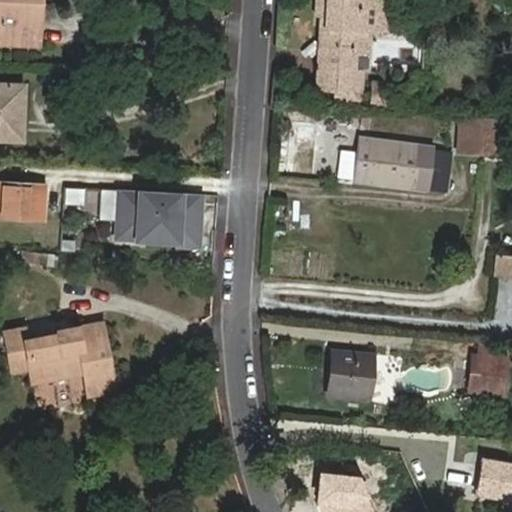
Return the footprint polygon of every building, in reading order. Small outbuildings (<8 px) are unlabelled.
[(0,0),(0,43),(26,44),(28,0),(0,0)] [(28,0),(26,44),(37,44),(39,0),(28,0)] [(318,67),(354,70),(357,29),(382,30),(384,0),(316,0),(315,13),(321,15),(318,67)] [(352,90),(354,70),(318,67),(317,88),(352,90)] [(0,139),(21,140),(22,86),(0,85),(0,139)] [(342,145),(359,138),(355,121),(336,127),(342,145)] [(476,160),(480,126),(458,123),(454,158),(476,160)] [(507,129),(480,126),(476,160),(503,162),(507,129)] [(359,138),(356,164),(354,180),(426,188),(431,147),(359,138)] [(354,180),(356,164),(339,161),(336,178),(354,180)] [(0,217),(46,219),(48,185),(0,182),(0,217)] [(198,243),(200,191),(118,187),(116,236),(136,237),(136,238),(177,240),(177,242),(198,243)] [(81,206),(82,189),(63,188),(62,204),(81,206)] [(511,276),(511,256),(496,255),(494,275),(511,276)] [(101,322),(56,329),(58,334),(24,341),(21,328),(4,331),(12,372),(28,370),(31,383),(82,373),(87,395),(114,390),(101,322)] [(373,354),(333,351),(329,394),(370,397),(373,354)] [(474,391),(504,394),(508,357),(478,354),(474,391)] [(511,464),(481,460),(475,493),(511,500),(511,464)]
